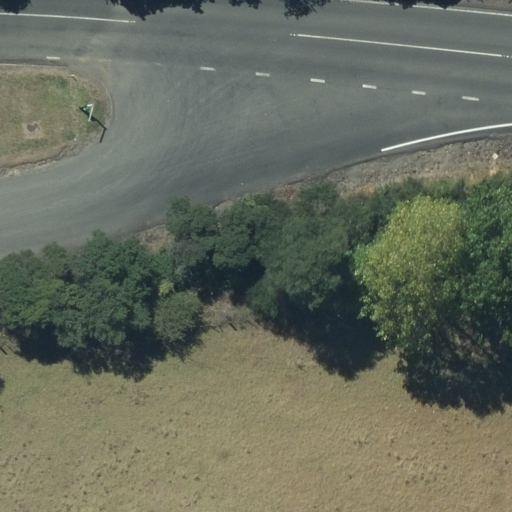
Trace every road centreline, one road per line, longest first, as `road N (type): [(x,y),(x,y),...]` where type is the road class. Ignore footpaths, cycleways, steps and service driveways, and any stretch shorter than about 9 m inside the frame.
road 1 (unclassified): [(275,33),(227,126),(180,165),(104,193),(0,209)]
road 2 (tertiary): [(275,33),(0,17)]
road 3 (tertiary): [(511,58),(275,33)]
